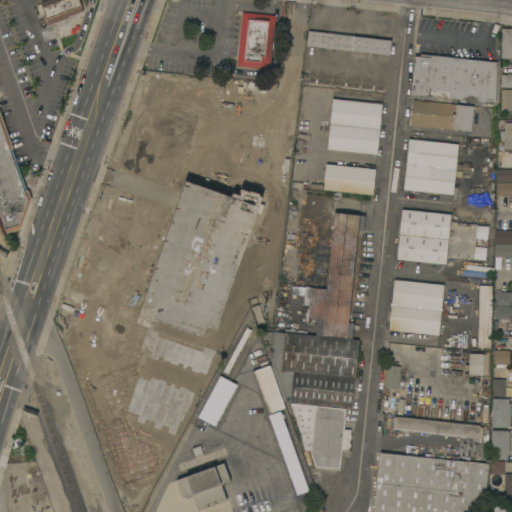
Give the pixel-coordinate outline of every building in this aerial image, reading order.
[(48,25),(44,13),(39,14),(36,5),(40,4),(40,2),(47,0),(78,0),(83,11),(66,17),(67,18),(48,25)] [(241,12),(275,15),(270,69),(236,66),(241,12)] [(511,28),(511,58),(500,58),(501,31),(502,28),(511,28)] [(307,45),(308,30),(353,36),(391,40),(389,55),(307,45)] [(410,96),(414,56),(430,58),(430,55),(496,62),(495,104),(410,96)] [(511,87),(501,87),(501,74),(511,74),(511,87)] [(501,89),(511,89),(511,108),(500,108),(501,89)] [(97,266),(98,254),(92,253),(94,240),(100,241),(104,217),(116,219),(119,201),(136,203),(137,197),(131,196),(142,123),(148,124),(150,112),(181,117),(182,113),(185,113),(188,94),(248,103),(245,126),(276,131),(274,146),(269,145),(255,240),(254,240),(253,247),(252,246),(247,280),(217,275),(214,291),(205,290),(206,283),(97,266)] [(332,99),(382,104),(377,154),(327,149),(332,99)] [(410,125),(412,100),(473,106),(470,131),(453,129),(453,130),(410,125)] [(0,216),(0,113),(12,148),(26,190),(27,190),(31,199),(20,228),(6,233),(0,216)] [(511,149),(503,149),(504,140),(500,140),(500,131),(502,131),(499,125),(499,124),(500,124),(500,119),(504,119),(504,122),(511,122),(511,149)] [(403,189),(408,139),(457,144),(452,194),(403,189)] [(375,169),(372,195),(323,190),(325,164),(375,169)] [(511,181),(496,181),(496,169),(498,169),(498,168),(507,168),(507,169),(511,169),(511,181)] [(511,195),(496,195),(496,182),(511,182),(511,195)] [(450,214),(445,264),(396,259),(401,209),(450,214)] [(314,226),(332,228),(334,212),(365,216),(363,231),(357,231),(348,322),(353,323),(352,339),(358,340),(351,408),(284,401),(271,365),(270,357),(273,331),(284,333),(284,332),(315,335),(317,320),(307,318),(311,287),(308,287),(314,226)] [(488,227),(487,239),(475,238),(476,226),(488,227)] [(511,243),(504,243),(504,240),(496,240),(496,230),(511,230),(511,243)] [(511,257),(496,257),(496,247),(504,247),(504,244),(511,244),(511,257)] [(486,247),(485,259),(474,258),(475,246),(486,247)] [(389,330),(391,307),(389,306),(390,302),(392,302),(394,280),(443,285),(441,303),(448,304),(447,316),(440,316),(438,335),(389,330)] [(479,285),(491,285),(490,348),(477,347),(479,285)] [(494,305),(494,291),(495,291),(495,290),(500,290),(500,292),(501,292),(501,291),(505,291),(505,292),(511,292),(510,305),(494,305)] [(511,319),(506,319),(506,320),(498,320),(498,319),(494,319),(495,305),(511,306),(511,319)] [(493,364),(493,350),(504,350),(504,349),(508,349),(508,350),(509,350),(509,364),(493,364)] [(468,353),(483,354),(482,375),(468,375),(468,353)] [(398,390),(384,388),(387,365),(389,365),(389,362),(400,363),(399,366),(400,366),(398,390)] [(284,408),(267,413),(252,370),(268,364),(284,408)] [(197,418),(214,426),(235,384),(218,376),(197,418)] [(505,398),(490,398),(491,379),(505,379),(505,398)] [(491,427),(492,407),(490,407),(490,398),(508,399),(508,403),(510,403),(509,426),(508,426),(508,427),(491,427)] [(346,409),(343,429),(350,430),(348,450),(341,449),(339,470),(315,467),(310,454),(310,452),(304,451),(303,446),(291,406),(288,406),(287,404),(291,404),(290,403),(346,409)] [(276,438),(286,434),(278,413),(267,417),(276,438)] [(392,429),(393,417),(395,417),(395,416),(479,425),(479,427),(482,427),(481,439),(392,429)] [(491,430),(508,430),(508,432),(509,432),(509,454),(507,454),(507,459),(490,459),(491,430)] [(419,456),(419,452),(433,454),(432,457),(434,458),(434,454),(442,455),(441,458),(487,463),(484,487),(462,511),(371,511),(378,452),(419,456)] [(490,474),(490,461),(504,461),(503,474),(490,474)] [(198,510),(192,494),(183,498),(176,480),(223,463),(230,481),(220,484),(226,500),(198,510)] [(511,473),(503,473),(502,492),(511,492),(511,473)]
